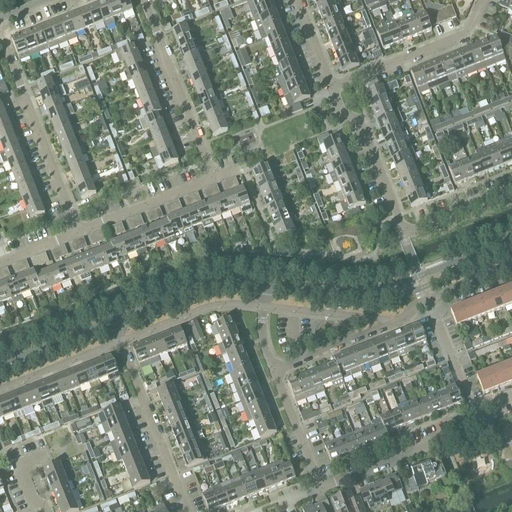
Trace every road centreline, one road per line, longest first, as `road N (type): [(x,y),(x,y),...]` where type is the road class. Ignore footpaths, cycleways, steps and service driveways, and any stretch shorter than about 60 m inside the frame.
road 1 (tertiary): [(511,243),(381,295),(263,287)]
road 2 (residential): [(76,230),(0,34)]
road 3 (residential): [(189,511),(113,324)]
road 4 (residential): [(212,177),(147,0)]
road 5 (residential): [(473,411),(473,427),(318,486)]
road 6 (residential): [(330,86),(464,34),(480,0)]
road 7 (residential): [(275,371),(399,322),(429,299)]
road 8 (residential): [(399,231),(360,124),(339,113),(330,86)]
road 9 (tertiary): [(263,287),(194,290),(113,324)]
road 10 (residential): [(76,230),(212,177)]
road 11 (residential): [(318,486),(275,371)]
road 12 (tertiary): [(113,324),(0,372)]
road 13 (residential): [(399,231),(511,187)]
road 14 (residential): [(429,299),(473,411)]
